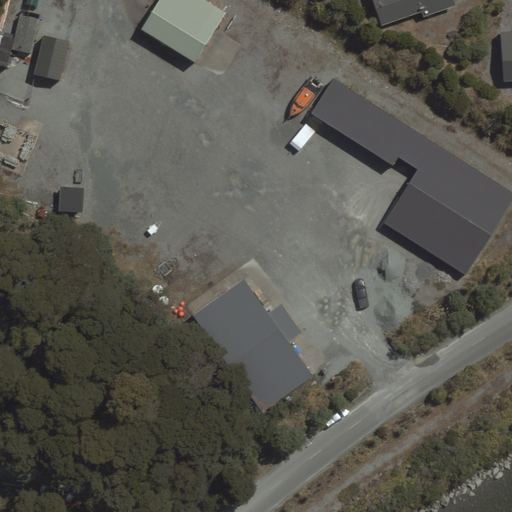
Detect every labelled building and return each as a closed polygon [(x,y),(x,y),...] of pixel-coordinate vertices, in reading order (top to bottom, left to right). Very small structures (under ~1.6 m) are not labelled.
[(226,13),(205,0),(159,0),(141,29),(195,63),(226,13)] [(373,0),(382,25),(422,11),(424,17),(456,5),(453,0),(373,0)] [(39,19),(20,15),(15,35),(12,49),(32,54),(39,19)] [(511,30),(501,32),(503,81),(511,80),(511,30)] [(0,65),(8,68),(12,49),(15,35),(3,32),(2,35),(0,44),(0,65)] [(69,41),(43,35),(34,74),(60,80),(69,41)] [(466,275),(511,203),(511,190),(334,78),(311,113),(393,165),(398,157),(417,169),(383,223),(466,275)] [(60,187),(59,211),(83,212),(84,188),(60,187)] [(243,279),(192,315),(263,413),(314,377),(289,342),(302,333),(281,304),(268,313),(243,279)]
